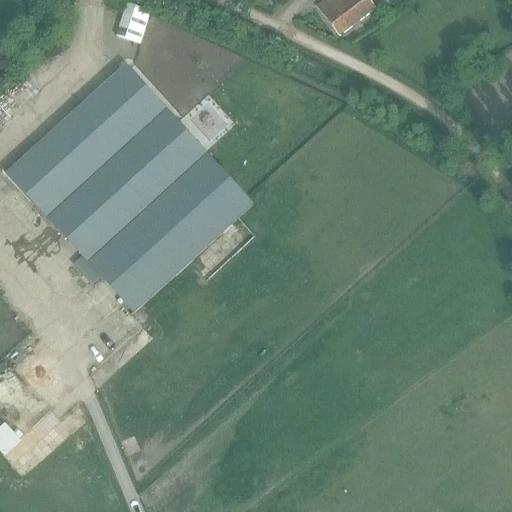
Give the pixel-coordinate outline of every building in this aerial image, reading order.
[(145,24),(149,0),(139,0),(135,22),(145,24)] [(153,0),(142,32),(155,37),(167,4),(154,0),(153,0)] [(365,0),(327,0),(317,7),(339,37),(374,12),(365,0)] [(126,68),(111,82),(8,175),(135,315),(252,207),(126,68)] [(48,132),(61,118),(55,112),(42,126),(48,132)] [(15,267),(7,273),(24,292),(31,285),(15,267)] [(33,397),(10,419),(18,427),(41,405),(33,397)]
